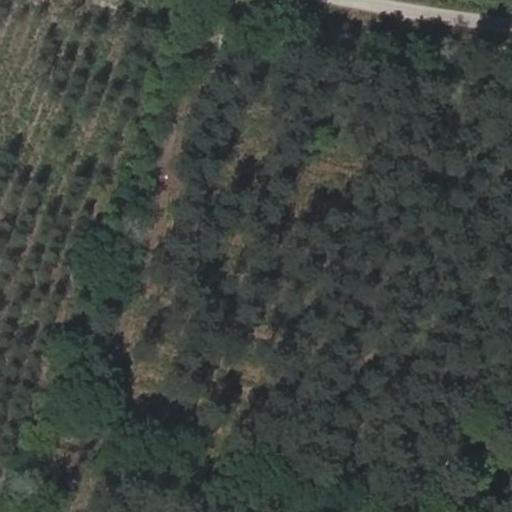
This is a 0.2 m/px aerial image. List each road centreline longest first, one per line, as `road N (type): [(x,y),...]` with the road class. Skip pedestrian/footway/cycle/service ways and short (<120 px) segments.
road 1 (track): [(172,0),(0,462)]
road 2 (track): [(345,0),(511,23)]
